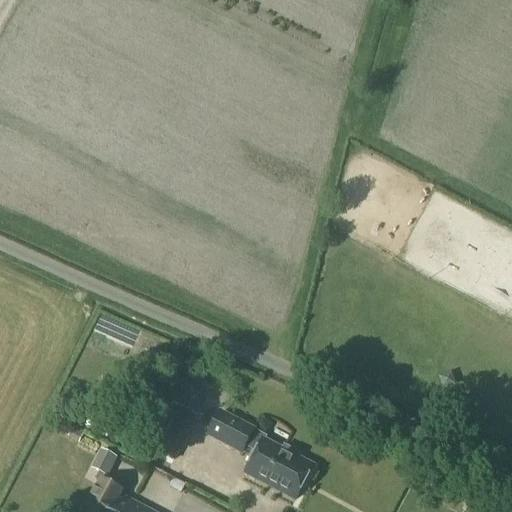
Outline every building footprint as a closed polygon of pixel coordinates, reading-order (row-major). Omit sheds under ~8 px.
[(179,437),(190,416),(174,407),(163,429),(179,437)] [(220,414),(208,437),(241,454),(244,448),(256,454),(245,475),(268,488),(269,486),(275,490),(275,491),(295,502),(312,468),(297,460),(299,455),(284,447),(281,452),(264,442),(266,439),(253,432),(220,414)] [(92,433),(96,423),(82,417),(77,427),(92,433)] [(98,454),(88,473),(104,481),(114,462),(98,454)] [(162,479),(153,503),(167,508),(176,485),(162,479)] [(101,483),(85,511),(147,511),(120,498),(122,494),(101,483)]
